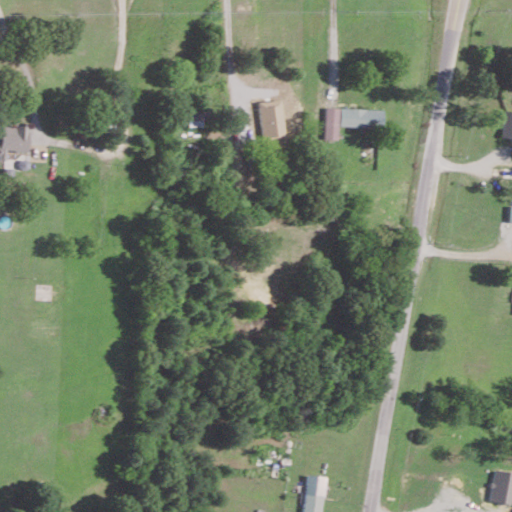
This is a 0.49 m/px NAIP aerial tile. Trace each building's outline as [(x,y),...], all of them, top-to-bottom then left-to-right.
[(254,101),(261,141),(283,137),(276,97),(254,101)] [(321,138),(335,138),(336,106),(322,106),(321,138)] [(380,108),(337,107),(337,124),(379,126),(380,108)] [(511,109),(501,109),(500,137),(511,137),(511,109)] [(510,502),(511,485),(511,470),(491,469),(487,500),(510,502)] [(318,511),(323,476),(305,473),(299,511),(318,511)]
